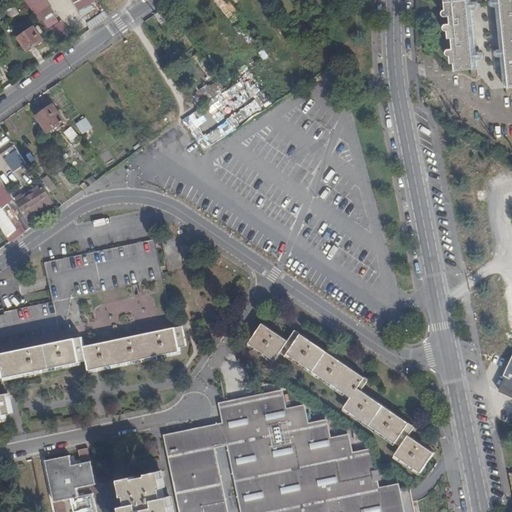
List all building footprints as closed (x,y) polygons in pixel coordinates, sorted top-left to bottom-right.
[(46,0),(25,0),(41,22),(41,21),(53,12),(55,11),(46,0)] [(71,0),(78,11),(78,12),(82,18),(95,9),(91,3),(95,0),(71,0)] [(233,4),(229,0),(214,0),(224,12),(233,4)] [(466,0),(444,0),(445,9),(442,11),(443,14),(444,15),(449,15),(449,22),(445,23),(444,25),(444,27),(444,29),(447,29),(447,31),(450,30),(451,36),(452,47),(450,47),(448,48),(446,50),(445,52),(447,54),(449,54),(450,56),(454,56),(454,61),(454,68),(470,67),(470,72),(471,76),(473,77),(476,76),(477,74),(476,66),(473,66),(468,13),(466,0)] [(466,0),(468,13),(473,66),(476,66),(477,66),(476,57),(476,51),(471,7),(471,1),(470,0),(466,0)] [(503,77),(504,86),(507,86),(505,52),(499,0),(495,0),(496,6),(497,15),(501,49),(501,56),(503,77)] [(507,86),(504,86),(505,91),(507,95),(510,96),(511,93),(511,85),(511,0),(499,0),(505,52),(507,86)] [(11,18),(19,12),(16,7),(7,13),(11,18)] [(176,19),(167,7),(155,15),(164,28),(176,19)] [(88,23),(90,30),(109,16),(105,11),(88,23)] [(53,12),(41,21),(48,31),(50,30),(61,23),(60,22),(53,12)] [(56,39),(68,30),(69,30),(66,26),(65,26),(62,21),(60,22),(61,23),(50,30),(53,35),(56,39)] [(304,22),(299,26),(302,31),(307,27),(304,22)] [(302,31),(299,26),(292,30),(296,35),(302,31)] [(28,52),(44,41),(34,28),(19,38),(28,52)] [(56,39),(54,40),(57,45),(72,35),(68,30),(56,39)] [(200,52),(194,56),(209,79),(216,74),(200,52)] [(216,96),(208,84),(195,94),(203,106),(216,96)] [(49,131),(64,120),(53,104),(52,105),(50,103),(36,113),(49,131)] [(76,123),(83,134),(93,128),(86,117),(76,123)] [(74,126),(65,131),(70,142),(79,137),(74,126)] [(0,173),(5,183),(10,181),(4,169),(0,171),(0,173)] [(56,187),(49,176),(44,179),(51,190),(56,187)] [(0,177),(0,204),(3,208),(8,204),(14,198),(0,177)] [(91,186),(97,181),(93,177),(88,180),(91,186)] [(17,203),(40,188),(38,185),(23,195),(22,193),(14,198),(14,200),(17,203)] [(40,188),(17,203),(24,215),(27,219),(31,217),(43,206),(46,208),(54,203),(42,186),(40,188)] [(18,220),(24,215),(17,203),(14,200),(8,204),(18,220)] [(27,219),(24,215),(18,220),(26,231),(32,227),(27,219)] [(32,227),(36,224),(31,217),(27,219),(32,227)] [(10,387),(8,379),(3,352),(84,335),(86,344),(163,329),(178,325),(168,279),(159,238),(49,260),(58,299),(51,300),(20,307),(0,311),(0,392),(11,390),(10,387)] [(400,448),(394,457),(420,474),(435,451),(410,434),(415,425),(359,386),(365,375),(296,328),(289,338),(264,321),(250,342),(274,359),(282,350),(350,397),(343,408),(400,448)] [(187,324),(178,325),(163,329),(86,344),(84,335),(3,352),(8,379),(38,372),(69,365),(92,361),(95,370),(185,350),(185,347),(192,345),(187,324)] [(511,359),(499,395),(511,399),(511,359)] [(15,413),(11,390),(0,392),(0,420),(9,419),(9,415),(15,413)] [(245,484),(250,511),(399,511),(395,493),(381,496),(378,484),(382,483),(380,471),(375,472),(372,457),(368,458),(367,455),(354,458),(351,443),(347,444),(346,440),(331,443),(328,427),(325,427),(323,424),(310,427),(306,412),(302,413),(301,409),(288,412),(286,398),(282,399),(281,396),(269,398),(269,396),(228,405),(234,433),(245,484)] [(202,439),(169,446),(182,511),(221,511),(204,427),(199,428),(202,439)] [(167,434),(169,446),(202,439),(199,428),(167,434)] [(102,481),(95,459),(76,463),(75,454),(62,457),(72,495),(82,492),(81,485),(102,481)] [(72,495),(62,457),(52,459),(59,499),(70,498),(72,511),(100,511),(96,492),(82,495),(82,492),(72,495)] [(164,485),(161,471),(120,478),(123,495),(125,494),(127,504),(121,505),(122,511),(173,511),(169,494),(163,496),(162,486),(164,485)]
